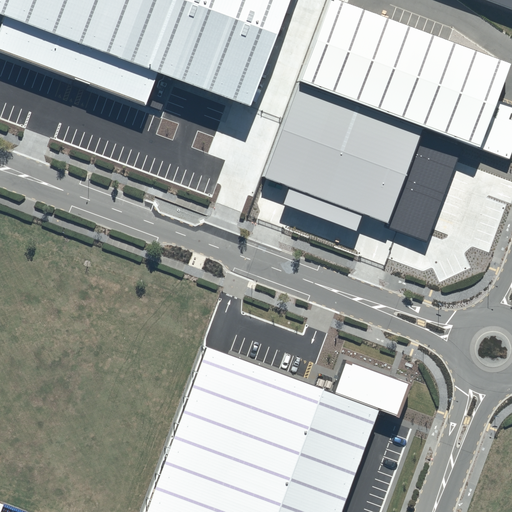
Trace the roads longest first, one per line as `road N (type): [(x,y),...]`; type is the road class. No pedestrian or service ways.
road 1 (unclassified): [(0,168),(313,283)]
road 2 (unclassified): [(464,360),(321,294),(313,283)]
road 3 (unclassified): [(313,283),(325,278),(475,323)]
road 4 (unclassified): [(424,511),(469,369)]
road 5 (unclassified): [(506,377),(480,417),(444,511)]
